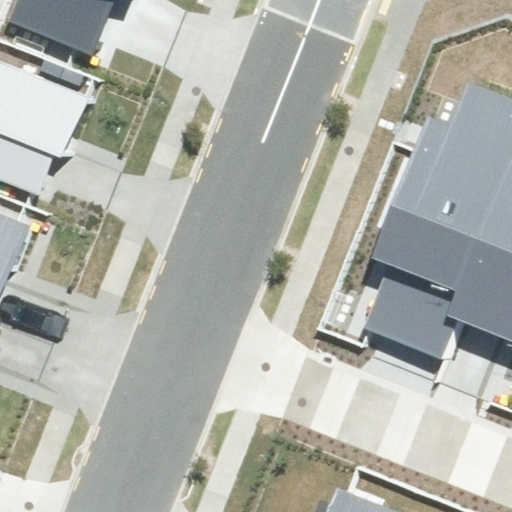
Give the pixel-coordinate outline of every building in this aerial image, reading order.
[(20,0),(14,18),(96,51),(115,0),(20,0)] [(0,63),(0,167),(58,191),(93,101),(0,63)] [(511,187),(511,109),(478,96),(460,145),(427,132),(377,265),(393,271),(370,330),(446,359),(468,302),(511,187)] [(511,187),(468,302),(511,319),(511,187)] [(0,216),(0,291),(26,226),(0,216)] [(399,511),(339,489),(330,511),(399,511)]
